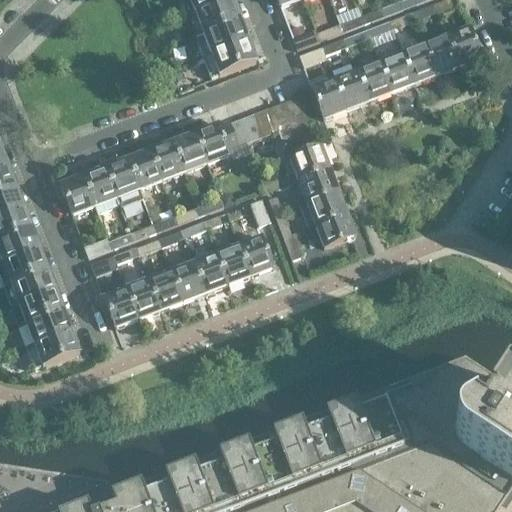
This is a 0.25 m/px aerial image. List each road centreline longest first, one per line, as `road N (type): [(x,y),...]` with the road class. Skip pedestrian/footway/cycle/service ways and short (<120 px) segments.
road 1 (residential): [(29,167),(281,72),(252,0)]
road 2 (residential): [(99,344),(29,167)]
